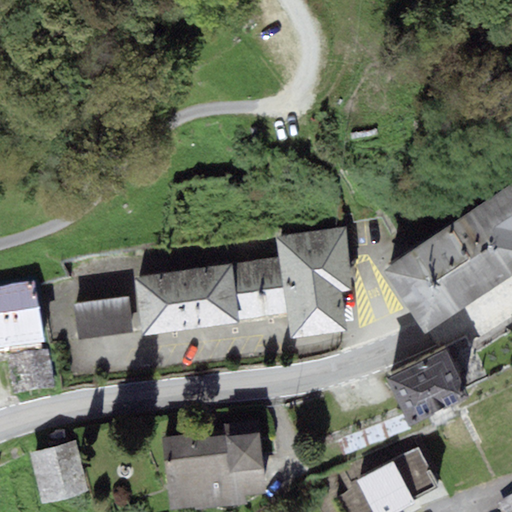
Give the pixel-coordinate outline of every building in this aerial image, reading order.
[(511,276),(511,185),(385,274),(425,334),(511,276)] [(351,286),(346,230),(276,238),(278,259),(286,315),(291,339),(341,332),(346,331),(340,293),(349,290),(351,286)] [(278,259),(231,267),(238,321),(286,315),(278,259)] [(231,267),(135,279),(143,334),(238,321),(231,267)] [(36,281),(0,286),(0,350),(8,350),(46,344),(36,281)] [(126,297),(74,305),(79,339),(131,331),(126,297)] [(46,344),(8,350),(16,394),(56,386),(46,344)] [(416,368),(390,381),(407,417),(432,415),(468,397),(448,353),(416,368)] [(233,495),(233,491),(267,487),(258,423),(226,425),(227,428),(199,432),(199,427),(162,431),(170,502),(233,495)] [(78,436),(32,447),(43,494),(89,483),(78,436)] [(440,479),(418,441),(396,454),(393,451),(357,470),(379,511),(395,505),(440,479)] [(379,511),(357,470),(343,479),(348,487),(332,496),(341,511),(379,511)] [(511,511),(511,496),(499,502),(502,511),(511,511)]
